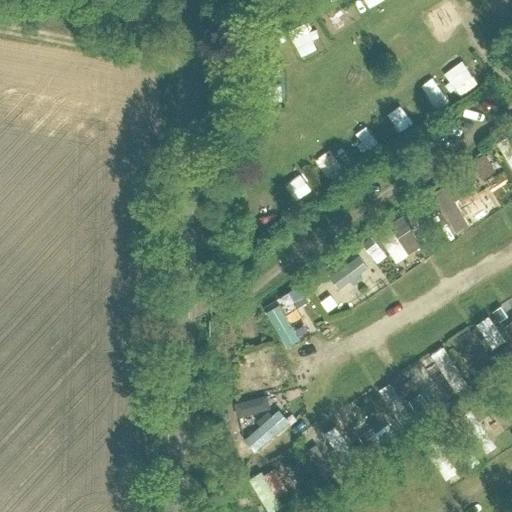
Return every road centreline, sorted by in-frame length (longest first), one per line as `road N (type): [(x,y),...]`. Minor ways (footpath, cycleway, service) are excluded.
road 1 (tertiary): [(179,511),(200,0)]
road 2 (track): [(197,69),(0,29)]
